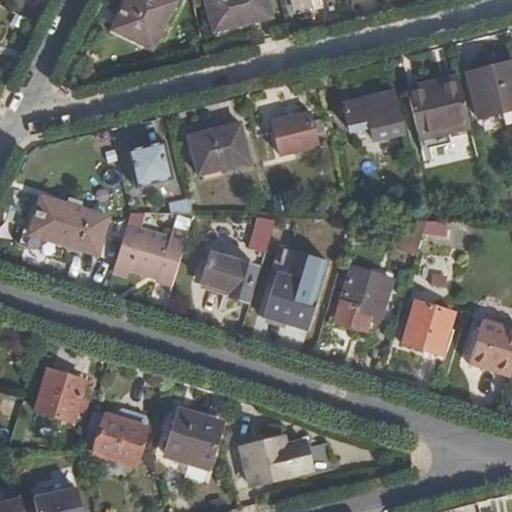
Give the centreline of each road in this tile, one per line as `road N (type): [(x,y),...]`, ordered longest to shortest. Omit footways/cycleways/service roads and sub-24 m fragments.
road 1 (residential): [(0,295),(511,453)]
road 2 (residential): [(511,2),(14,125)]
road 3 (residential): [(333,511),(511,467)]
road 4 (residential): [(14,125),(76,0)]
